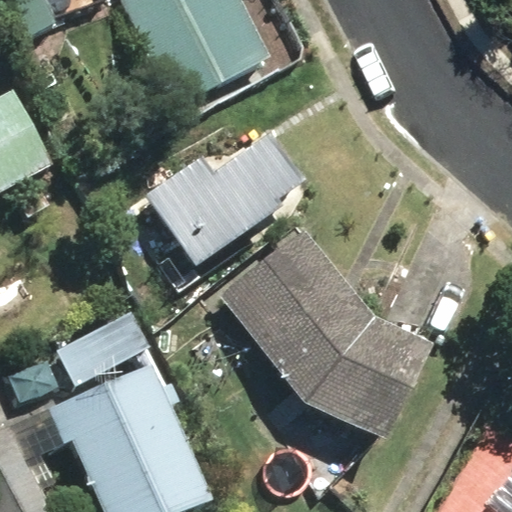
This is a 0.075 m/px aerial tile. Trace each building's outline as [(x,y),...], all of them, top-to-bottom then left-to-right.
[(270,58),(234,0),(116,0),(184,110),(270,58)] [(0,104),(0,192),(51,170),(19,97),(0,104)] [(197,165),(134,207),(185,283),(248,240),(298,206),(262,154),(213,188),(197,165)] [(282,393),(370,434),(410,349),(352,307),(298,237),(212,303),(282,393)] [(114,321),(52,346),(69,386),(131,361),(114,321)] [(45,409),(93,511),(202,511),(204,511),(136,366),(45,409)] [(0,511),(35,511),(0,443),(0,511)]
